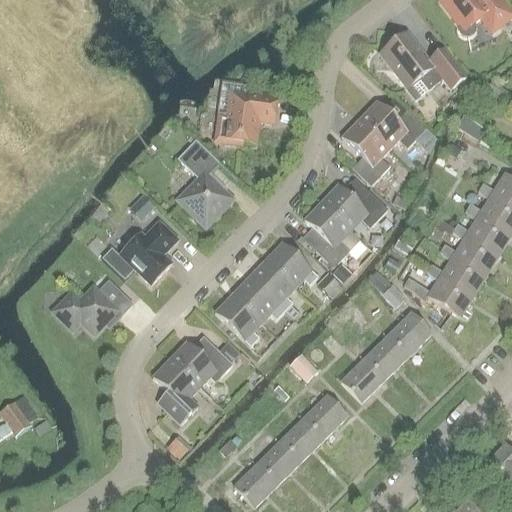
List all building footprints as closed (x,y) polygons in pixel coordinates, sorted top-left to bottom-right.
[(480,21),(491,35),(511,18),(511,17),(498,0),(482,0),(481,1),(479,0),(443,0),(439,3),(463,34),(480,21)] [(406,36),(398,42),(397,40),(392,39),(386,44),(385,49),(387,51),(380,56),(380,57),(382,56),(393,70),(391,71),(416,103),(442,82),(450,92),(466,80),(444,51),(428,64),(417,50),(416,52),(405,38),(406,37),(406,36)] [(246,91),(222,87),(220,104),(217,108),(215,111),(214,115),(214,119),(215,124),(216,127),(214,144),(239,147),(242,145),(254,147),(256,132),(257,123),(273,126),(276,102),(245,97),(246,91)] [(358,122),(358,123),(389,153),(398,144),(406,152),(425,132),(407,115),(397,126),(375,105),(374,106),(374,107),(359,123),(358,122)] [(479,144),(490,127),(469,114),(459,131),(479,144)] [(389,153),(358,123),(357,123),(358,124),(342,140),(342,139),(341,140),(362,161),(351,172),(370,190),(389,170),(380,162),(389,153)] [(219,167),(195,144),(177,163),(198,182),(176,204),(205,232),(233,203),(208,179),(219,167)] [(451,154),(445,164),(458,173),(465,163),(451,154)] [(489,204),(492,199),(511,211),(511,183),(505,179),(495,195),(484,188),(479,195),(489,204)] [(369,198),(359,208),(338,188),(320,206),(350,234),(360,224),(369,232),(387,213),(368,195),(367,196),(369,198)] [(155,211),(143,198),(128,213),(140,225),(155,211)] [(392,207),(401,212),(403,212),(407,205),(405,204),(396,199),(392,207)] [(511,211),(492,199),(489,204),(482,215),(470,208),(465,216),(475,225),(479,219),(511,239),(511,211)] [(350,234),(320,206),(303,224),(325,244),(315,254),(333,271),(349,254),(340,245),(350,234)] [(511,243),(511,239),(479,219),(475,225),(469,235),(457,228),(453,236),(463,245),(466,239),(501,261),(511,243)] [(112,252),(102,262),(125,284),(135,274),(150,289),(171,267),(162,258),(167,252),(168,253),(178,243),(159,225),(144,240),(140,237),(119,259),(112,252)] [(415,247),(401,238),(393,250),(407,259),(415,247)] [(501,261),(466,239),(463,245),(456,256),(445,249),(440,256),(450,265),(454,259),(488,281),(501,261)] [(282,246),(265,264),(294,292),(303,283),(309,289),(317,280),(282,246)] [(454,259),(450,265),(443,276),(431,269),(427,276),(437,286),(441,279),(475,301),(488,281),(454,259)] [(265,264),(248,281),(284,315),(292,307),(286,301),(294,292),(265,264)] [(349,281),(340,272),(334,278),(343,287),(349,281)] [(397,311),(407,302),(380,274),(370,283),(397,311)] [(342,289),(328,276),(316,288),(331,302),(342,289)] [(475,301),(441,279),(437,286),(430,296),(409,283),(404,290),(415,296),(424,305),(428,300),(462,322),(475,301)] [(248,281),(231,298),(261,327),(269,318),(275,324),(284,315),(248,281)] [(122,318),(132,308),(108,285),(96,297),(93,294),(80,307),(71,298),(66,304),(55,316),(64,324),(63,324),(72,332),(80,324),(93,336),(105,324),(105,323),(114,315),(112,313),(115,310),(122,318)] [(252,336),(261,327),(231,298),(214,316),(250,350),(259,341),(252,336)] [(440,311),(430,323),(448,339),(458,327),(440,311)] [(387,325),(378,316),(371,323),(379,332),(387,325)] [(379,332),(371,323),(363,330),(364,330),(372,339),(379,332)] [(410,339),(393,355),(421,383),(437,367),(410,339)] [(216,353),(205,363),(186,345),(169,363),(199,391),(209,381),(214,386),(232,368),(216,353)] [(354,356),(346,348),(345,347),(338,355),(347,364),(354,356)] [(347,364),(338,355),(331,362),(339,371),(347,364)] [(393,355),(377,372),(405,399),(421,383),(393,355)] [(304,357),(292,368),(309,386),(321,376),(304,357)] [(188,402),(199,391),(169,363),(152,381),(173,401),(163,411),(180,428),(197,410),(188,402)] [(377,372),(361,388),(388,415),(405,399),(377,372)] [(361,388),(345,404),(372,431),(388,415),(361,388)] [(0,417),(5,426),(0,429),(0,441),(11,435),(13,438),(14,437),(17,442),(35,430),(32,425),(38,421),(25,400),(0,415),(0,417)] [(297,413),(288,404),(281,411),(289,420),(297,413)] [(273,418),(282,427),(289,420),(281,411),(273,418)] [(329,419),(312,435),(340,463),(356,447),(329,419)] [(255,435),(248,443),(257,452),(264,444),(256,436),(255,435)] [(312,435),(296,451),(323,479),(340,463),(312,435)] [(177,440),(166,452),(179,464),(190,452),(177,440)] [(257,452),(248,443),(240,450),(249,459),(257,452)] [(511,457),(511,456),(505,450),(486,469),(511,494),(511,457)] [(296,451),(279,467),(307,495),(323,479),(296,451)] [(279,467),(262,482),(290,511),(307,495),(279,467)] [(478,511),(468,502),(457,511),(478,511)]
